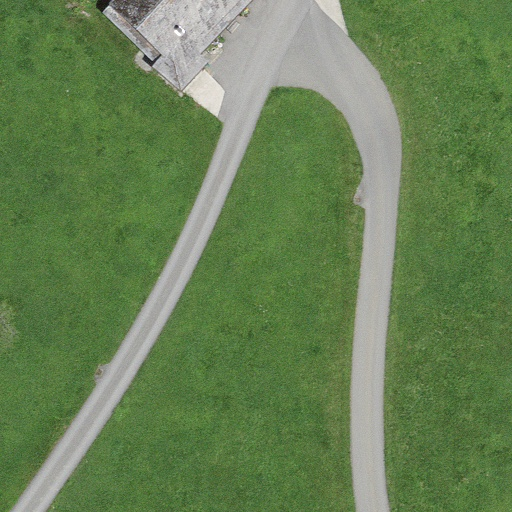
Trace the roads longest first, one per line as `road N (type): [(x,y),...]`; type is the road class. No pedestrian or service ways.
road 1 (track): [(37,511),(182,281),(295,0)]
road 2 (track): [(283,14),(384,129),(374,511)]
